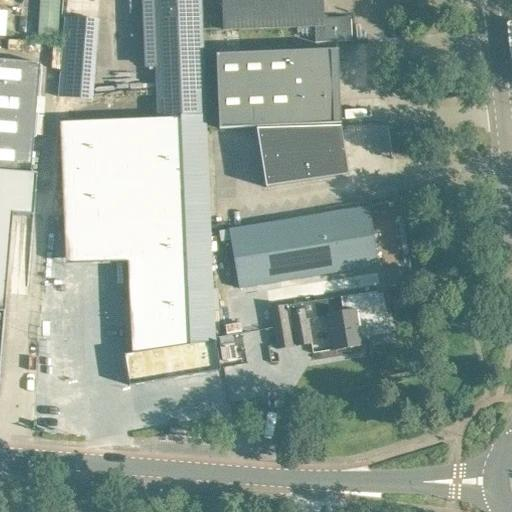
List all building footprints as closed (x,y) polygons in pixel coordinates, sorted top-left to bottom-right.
[(38,0),(37,37),(57,37),(58,0),(38,0)] [(151,0),(155,95),(119,97),(125,234),(128,234),(132,355),(125,356),(130,385),(220,370),(216,351),(212,267),(210,233),(202,31),(200,0),(151,0)] [(321,0),(221,0),(223,30),(314,27),(315,43),(351,41),(350,17),(327,18),(327,16),(322,16),(321,0)] [(334,52),(337,52),(337,50),(216,55),(219,129),(340,124),(340,122),(334,123),(333,99),(335,99),(334,52)] [(0,170),(31,173),(40,63),(0,59),(0,170)] [(341,126),(256,130),(266,188),(349,175),(341,126)] [(0,367),(12,213),(33,215),(36,173),(31,173),(0,170),(0,367)] [(41,329),(74,331),(84,202),(52,199),(41,329)] [(368,207),(219,232),(221,242),(231,240),(240,289),(378,267),(368,207)] [(329,315),(327,315),(327,316),(333,351),(336,350),(350,348),(361,346),(360,339),(359,336),(367,334),(367,336),(371,335),(370,329),(387,326),(386,317),(386,316),(382,291),(340,297),(341,302),(347,301),(349,311),(343,312),(329,315)] [(319,301),(270,309),(276,349),(312,343),(308,320),(310,319),(319,312),(321,311),(319,301)]
